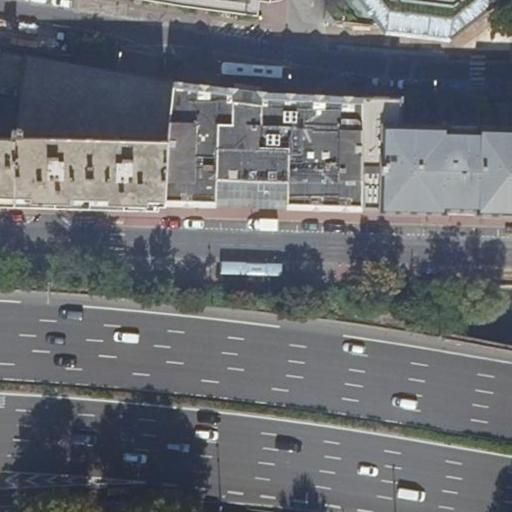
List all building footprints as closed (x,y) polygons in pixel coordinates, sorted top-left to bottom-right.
[(198,8),(258,16),(260,0),(258,0),(143,0),(162,3),(181,6),(198,8)] [(363,27),(388,30),(389,9),(382,0),(329,0),(326,21),(363,27)] [(382,0),(389,9),(388,30),(406,33),(449,38),(467,25),(500,0),(382,0)] [(168,144),(174,83),(73,65),(27,56),(17,132),(14,201),(74,202),(92,203),(165,205),(168,144)] [(363,142),(363,99),(263,94),(246,92),(218,88),(174,83),(168,144),(165,205),(189,206),(256,208),(263,208),(340,210),(361,211),(363,142)] [(511,132),(486,132),(401,129),(402,99),(394,99),(384,99),(384,105),(373,105),(373,99),(363,99),(363,142),(364,207),(383,207),(383,212),(431,213),(447,214),(447,209),(478,210),(478,215),(511,215),(511,132)] [(0,200),(14,201),(17,132),(12,132),(11,141),(0,140),(0,200)]
